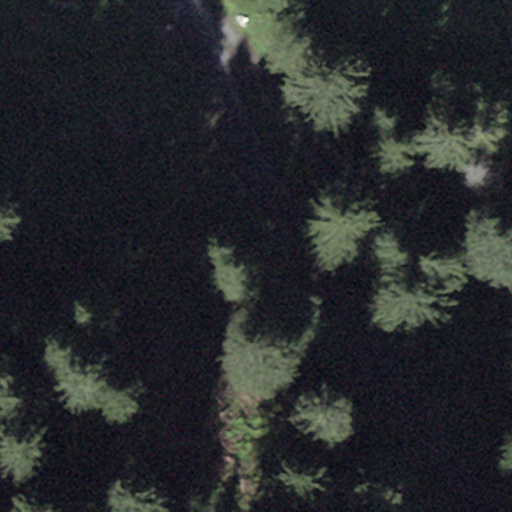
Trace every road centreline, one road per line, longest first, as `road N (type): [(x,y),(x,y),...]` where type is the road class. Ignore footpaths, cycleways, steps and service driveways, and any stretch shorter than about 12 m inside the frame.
road 1 (track): [(203,38),(352,320),(467,492),(490,511)]
road 2 (track): [(203,38),(247,57),(321,157),(389,216),(511,285)]
